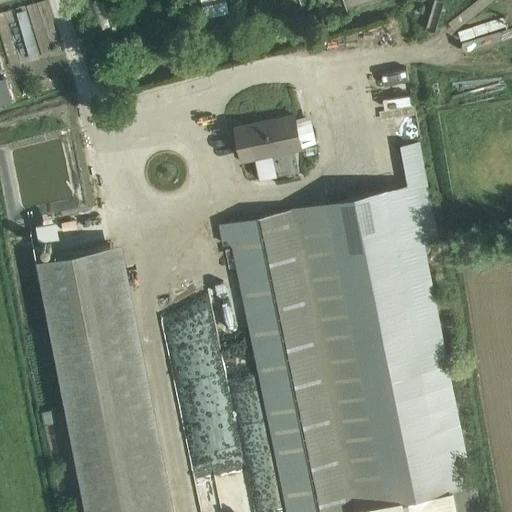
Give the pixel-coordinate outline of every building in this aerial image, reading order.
[(83,0),(86,8),(81,9),(83,14),(87,13),(93,32),(94,32),(106,28),(109,28),(105,11),(110,8),(108,0),(83,0)] [(108,0),(110,8),(120,6),(118,0),(108,0)] [(26,72),(48,65),(31,14),(9,21),(26,72)] [(465,19),(466,33),(449,34),(450,41),(496,38),(495,17),(465,19)] [(106,28),(94,32),(97,42),(109,39),(106,28)] [(375,88),(360,90),(362,101),(396,95),(392,68),(372,71),(375,88)] [(4,79),(0,79),(0,104),(11,102),(4,79)] [(295,113),(234,126),(242,162),(256,159),(260,179),(276,176),(273,156),(303,150),(302,147),(315,144),(309,117),(297,120),(295,113)] [(409,186),(218,226),(222,246),(231,244),(286,511),(481,511),(476,486),(472,487),(443,348),(445,347),(424,245),(440,242),(419,143),(400,147),(409,186)] [(49,222),(28,223),(28,238),(49,238),(49,222)] [(174,511),(122,245),(37,262),(86,511),(174,511)] [(181,461),(229,453),(211,345),(163,353),(181,461)] [(191,495),(204,494),(202,472),(190,473),(191,495)]
